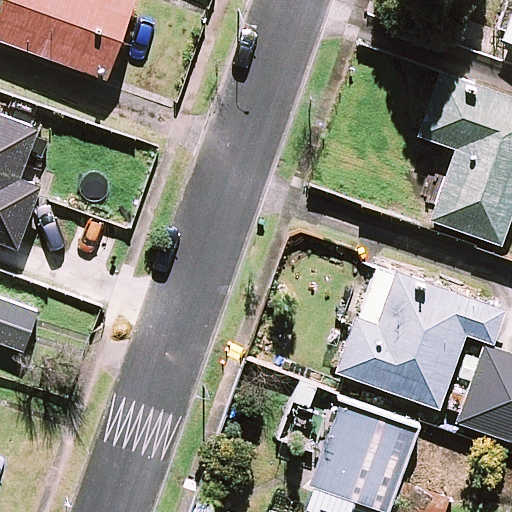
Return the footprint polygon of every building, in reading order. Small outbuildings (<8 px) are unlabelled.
[(140,0),(3,0),(0,10),(0,38),(111,80),(140,0)] [(511,0),(509,0),(496,36),(511,41),(511,0)] [(511,95),(435,70),(413,133),(450,145),(425,217),(495,241),(511,191),(511,95)] [(41,132),(0,116),(0,240),(22,249),(45,189),(23,181),(41,132)] [(497,310),(371,263),(332,368),(432,405),(460,330),(486,340),(497,310)] [(40,313),(0,299),(0,342),(27,352),(40,313)] [(511,354),(480,343),(454,421),(511,440),(511,354)] [(410,425),(314,394),(304,426),(324,432),(307,484),(383,509),(410,425)] [(438,511),(443,500),(397,482),(385,511),(438,511)]
